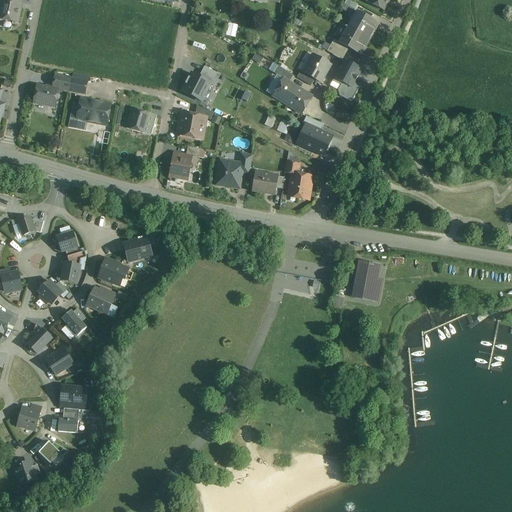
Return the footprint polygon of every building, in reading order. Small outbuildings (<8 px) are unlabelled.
[(21,4),(3,0),(1,0),(0,6),(0,19),(16,23),(19,12),(21,4)] [(346,0),(344,4),(355,10),(357,5),(348,0),(346,0)] [(370,0),(369,3),(375,6),(374,8),(377,9),(378,7),(383,11),(389,0),(370,0)] [(341,10),(352,16),(355,10),(344,4),(341,10)] [(379,24),(358,12),(354,19),(355,20),(350,30),(369,41),(379,24)] [(235,37),(237,25),(228,23),(225,35),(235,37)] [(369,41),(350,30),(345,39),(344,38),(340,44),(340,45),(348,49),(360,56),(369,41)] [(348,49),(340,45),(340,44),(337,43),(335,48),(345,54),(348,49)] [(335,48),(330,46),(327,52),(342,60),(345,54),(335,48)] [(331,66),(314,56),(304,73),(304,74),(315,80),(321,83),(331,66)] [(362,70),(344,61),(334,81),(351,90),(362,70)] [(221,75),(204,67),(199,77),(191,73),(181,92),(199,101),(202,103),(212,85),(215,86),(221,75)] [(293,76),(278,67),(274,74),(283,80),(284,80),(289,83),(293,76)] [(315,80),(304,74),(304,73),(301,72),(297,79),(311,87),(315,80)] [(88,76),(72,73),(71,79),(87,82),(88,76)] [(71,79),(56,76),(53,88),(58,89),(69,91),(71,79)] [(87,82),(71,79),(69,91),(84,94),(87,82)] [(289,83),(284,80),(283,80),(273,97),(302,114),(312,97),(289,83)] [(51,89),(37,87),(34,103),(55,107),(58,89),(53,88),(51,89)] [(111,105),(81,99),(80,105),(73,104),(71,114),(78,115),(77,121),(106,127),(111,105)] [(239,108),(221,99),(213,114),(231,123),(239,108)] [(213,114),(197,106),(195,116),(203,118),(203,119),(212,120),(213,114)] [(156,117),(131,110),(126,130),(150,137),(156,117)] [(195,116),(182,114),(181,121),(180,121),(178,134),(190,136),(190,138),(201,140),(204,128),(202,127),(203,119),(203,118),(195,116)] [(264,125),(271,128),(276,117),(270,114),(264,125)] [(323,125),(306,117),(302,125),(306,126),(306,125),(320,132),(323,125)] [(286,134),(288,122),(280,120),(277,132),(286,134)] [(320,132),(306,125),(306,126),(298,144),(323,155),(332,137),(320,132)] [(292,143),(296,131),(288,128),(285,140),(292,143)] [(200,150),(188,148),(186,156),(192,157),(198,158),(200,150)] [(174,153),(169,177),(187,180),(192,157),(186,156),(174,153)] [(251,157),(241,155),(240,164),(243,165),(242,173),(248,175),(251,157)] [(240,164),(220,161),(219,171),(217,172),(217,175),(218,176),(216,186),(239,190),(242,173),(243,165),(240,164)] [(300,165),(287,163),(285,174),(292,175),(292,174),(298,175),(300,165)] [(277,177),(256,174),(253,192),(274,196),(275,189),(277,177)] [(298,175),(292,174),(292,175),(289,195),(297,196),(297,199),(309,201),(311,191),(308,190),(310,177),(298,175)] [(284,178),(277,177),(275,189),(282,190),(284,178)] [(31,221),(30,219),(19,223),(23,236),(35,232),(41,234),(44,222),(35,220),(31,221)] [(74,233),(57,238),(62,253),(79,247),(74,233)] [(148,241),(125,246),(128,262),(152,257),(148,241)] [(84,252),(67,257),(69,263),(81,260),(86,258),(84,252)] [(129,268),(104,259),(97,277),(122,286),(129,268)] [(69,263),(65,264),(62,278),(66,281),(76,283),(81,260),(69,263)] [(380,266),(359,263),(353,293),(374,297),(377,279),(380,266)] [(18,271),(1,274),(6,294),(23,290),(18,271)] [(51,279),(38,291),(52,305),(65,293),(51,279)] [(382,280),(377,279),(374,297),(353,293),(352,299),(378,304),(382,280)] [(106,295),(94,290),(87,305),(99,311),(99,312),(106,315),(111,306),(110,305),(115,295),(108,292),(106,295)] [(333,306),(342,308),(343,298),(335,297),(333,306)] [(85,319),(77,310),(73,313),(81,323),(85,319)] [(72,312),(62,320),(67,326),(77,337),(87,329),(81,323),(73,313),(72,312)] [(11,319),(0,314),(1,313),(0,313),(0,333),(4,335),(11,319)] [(77,337),(67,326),(66,327),(76,339),(77,337)] [(28,344),(38,354),(56,337),(46,327),(28,344)] [(46,361),(56,377),(75,365),(65,349),(46,361)] [(83,386),(63,385),(62,408),(82,408),(83,386)] [(31,411),(23,409),(19,422),(24,423),(22,428),(33,431),(34,426),(36,426),(41,409),(33,406),(31,411)] [(64,420),(59,420),(58,432),(77,434),(78,422),(75,421),(64,420)] [(49,443),(39,454),(50,464),(60,454),(61,454),(52,445),(49,443)] [(68,451),(54,443),(52,445),(61,454),(60,454),(63,457),(68,451)] [(32,459),(12,466),(20,490),(40,484),(32,459)]
